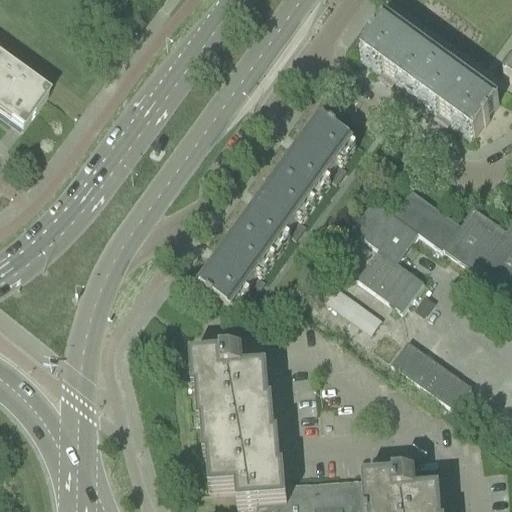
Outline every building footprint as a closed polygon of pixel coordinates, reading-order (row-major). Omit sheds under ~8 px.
[(370,47),(361,60),(383,76),(395,85),(417,101),(441,68),(429,59),(429,58),(428,57),(427,58),(417,51),(415,49),(409,45),(399,37),(398,36),(397,36),(386,28),(387,27),(385,26),(375,41),(373,40),(369,46),(370,47)] [(441,68),(417,101),(474,141),(483,128),(485,129),(489,124),(488,122),(498,108),(484,98),(483,98),(472,90),(455,78),(455,77),(454,76),(453,77),(441,68)] [(0,70),(0,122),(21,138),(45,104),(0,70)] [(504,81),(503,82),(511,88),(511,72),(505,81),(504,81)] [(288,170),(279,182),(312,206),(352,149),(335,137),(336,135),(330,131),(329,133),(319,125),(318,127),(319,127),(310,138),(308,139),(309,140),(302,149),(296,157),(289,168),(288,168),(287,169),(288,170)] [(247,226),(238,238),(271,262),(312,206),(279,182),(270,194),(269,194),(268,195),(269,196),(248,224),(246,225),(247,226)] [(475,275),(511,300),(511,228),(506,237),(473,214),(459,233),(410,197),(392,222),(372,208),(352,237),(378,256),(357,286),(402,319),(422,291),(396,271),(418,241),(442,258),(443,257),(469,276),(475,275)] [(198,292),(197,293),(207,301),(206,303),(212,307),(213,305),(230,318),(271,262),(238,238),(229,250),(229,249),(228,251),(222,260),(215,269),(208,280),(207,279),(206,281),(207,281),(199,293),(198,292)] [(334,288),(322,304),(369,341),(382,325),(334,288)] [(390,371),(453,416),(471,392),(408,347),(390,371)] [(203,363),(189,364),(191,400),(194,400),(197,432),(191,433),(191,434),(200,433),(203,466),(197,467),(197,468),(206,467),(208,499),(202,500),(202,501),(235,499),(235,511),(422,511),(421,502),(436,501),(436,499),(416,500),(414,484),(361,487),(361,489),(284,494),(283,475),(280,475),(277,442),(274,442),(272,408),(268,409),(267,392),(249,393),(248,379),(263,378),(263,376),(242,377),(241,360),(203,363)]
